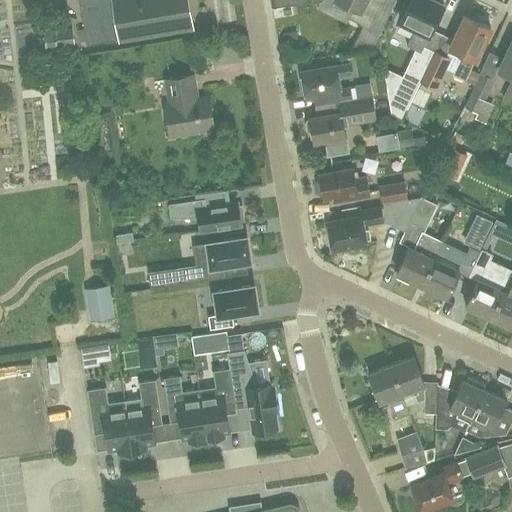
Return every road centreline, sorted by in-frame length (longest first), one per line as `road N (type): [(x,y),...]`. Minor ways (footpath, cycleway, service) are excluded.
road 1 (residential): [(253,0),(295,260),(314,280)]
road 2 (residential): [(314,280),(305,321),(322,395),(371,511)]
road 3 (residential): [(314,280),(511,369)]
